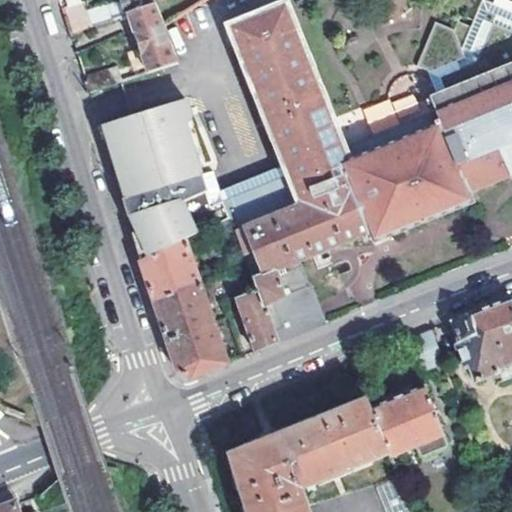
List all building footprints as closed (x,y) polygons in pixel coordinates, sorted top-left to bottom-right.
[(122,0),(127,14),(129,14),(155,5),(152,0),(122,0)] [(70,33),(113,19),(108,3),(65,17),(70,33)] [(155,5),(129,14),(145,73),(178,63),(163,27),(155,5)] [(281,5),(235,25),(281,140),(277,142),(290,173),(224,201),(230,217),(235,231),(257,292),(259,291),(278,343),(323,324),(300,264),(371,234),(374,243),(474,202),(470,194),(511,177),(511,33),(487,27),(472,68),(476,79),(461,84),(458,77),(467,74),(455,46),(437,36),(414,77),(424,83),(436,113),(378,138),(382,148),(343,163),(339,153),(281,5)] [(114,68),(100,72),(105,86),(118,81),(114,68)] [(87,76),(84,80),(87,91),(105,86),(100,72),(87,76)] [(378,138),(339,153),(343,163),(382,148),(378,138)] [(152,299),(200,284),(187,246),(139,262),(146,282),(152,299)] [(166,339),(214,323),(200,284),(152,299),(159,321),(166,339)] [(257,292),(236,299),(255,353),(278,343),(259,291),(257,292)] [(511,304),(510,299),(452,322),(460,339),(456,340),(458,345),(456,346),(465,367),(470,372),(473,370),(478,383),(501,374),(502,372),(502,370),(502,369),(511,364),(511,304)] [(214,323),(166,339),(172,357),(177,371),(190,379),(228,364),(214,323)] [(422,366),(442,358),(432,330),(409,339),(416,357),(417,364),(419,365),(420,366),(422,366)] [(387,453),(390,459),(417,447),(419,450),(419,451),(425,455),(445,446),(448,441),(424,388),(370,412),(387,453)] [(306,511),(299,487),(387,453),(370,412),(367,402),(232,457),(249,511),(306,511)] [(384,511),(410,511),(397,478),(374,487),(384,511)] [(19,511),(16,499),(0,505),(0,511),(19,511)]
